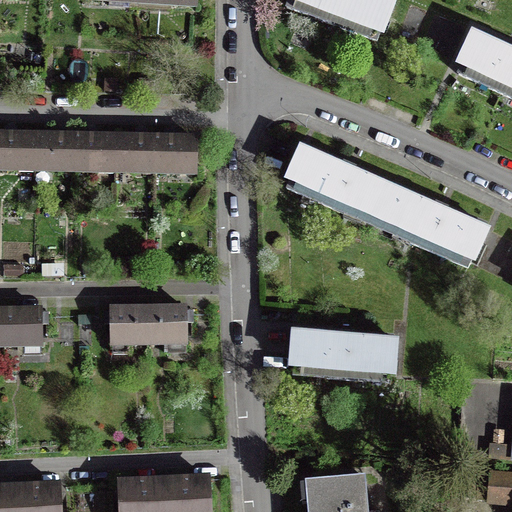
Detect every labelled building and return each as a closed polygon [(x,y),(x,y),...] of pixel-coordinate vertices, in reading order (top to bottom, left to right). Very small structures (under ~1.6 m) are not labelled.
[(376,44),(391,2),(384,0),(289,0),(286,10),(376,44)] [(511,101),(511,52),(476,37),(458,77),(511,101)] [(51,173),(74,173),(97,174),(97,167),(114,167),(131,168),(131,175),(154,175),(195,176),(196,143),(172,142),(155,142),(140,141),(115,141),(91,140),(75,140),(61,140),(35,139),(10,139),(0,138),(0,171),(17,172),(17,165),(34,166),(51,166),(51,173)] [(351,171),(304,151),(286,191),(344,216),(344,215),(410,243),(409,245),(466,270),(485,230),(439,210),(351,171)] [(148,347),(186,346),(185,320),(185,311),(147,312),(109,312),(109,320),(109,348),(148,347)] [(0,349),(2,349),(41,348),(40,320),(40,313),(2,314),(0,313),(0,349)] [(388,384),(392,342),(296,334),(293,376),(326,379),(326,381),(355,383),(355,381),(388,384)] [(511,480),(479,478),(477,499),(477,500),(489,501),(489,503),(511,505),(511,480)] [(304,485),(306,511),(366,511),(364,480),(304,485)] [(209,511),(208,482),(117,486),(118,511),(209,511)] [(0,511),(59,511),(59,489),(0,491),(0,511)]
